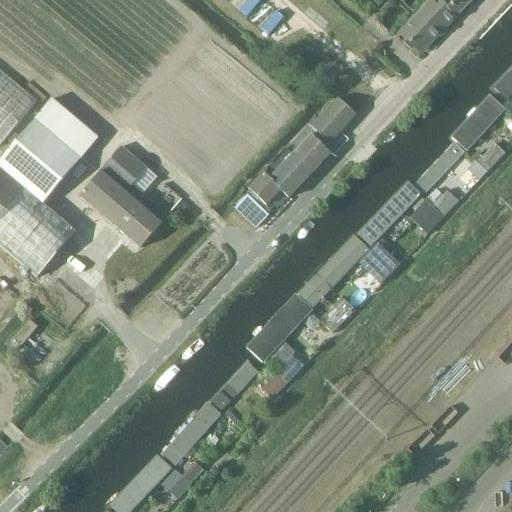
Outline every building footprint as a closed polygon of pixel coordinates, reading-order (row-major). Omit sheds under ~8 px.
[(455,19),(458,16),(441,0),(428,0),(398,34),(419,54),(453,18),(455,19)] [(441,0),(458,16),(472,0),(441,0)] [(511,77),(495,95),(505,105),(511,97),(511,77)] [(327,145),(340,131),(354,115),(337,99),(325,111),(318,120),(312,115),(305,123),(308,126),(327,144),(327,145)] [(484,114),(458,144),(468,153),(495,123),(484,114)] [(0,159),(0,248),(36,279),(75,232),(43,205),(81,160),(33,120),(0,159)] [(285,150),(311,174),(330,155),(323,148),(327,144),(308,126),(285,150)] [(140,249),(150,237),(113,205),(131,186),(146,169),(121,147),(101,172),(79,197),(140,249)] [(262,173),(248,189),(249,191),(251,192),(259,200),(265,206),(279,191),(288,199),(311,174),(285,150),(263,174),(262,173)] [(444,158),(416,187),(427,197),(454,167),(444,158)] [(161,225),(158,223),(165,215),(131,186),(113,205),(150,237),(161,225)] [(242,217),(252,207),(242,198),(232,209),(242,217)] [(392,211),(365,240),(375,250),(402,221),(392,211)] [(347,262),(319,291),(329,301),(357,272),(347,262)] [(36,328),(28,321),(9,344),(17,351),(36,328)] [(284,328),(256,357),(267,366),(294,337),(284,328)] [(239,374),(213,405),(224,414),(250,383),(239,374)] [(193,431),(167,461),(177,470),(203,440),(193,431)] [(143,485),(117,511),(136,511),(153,495),(143,485)]
